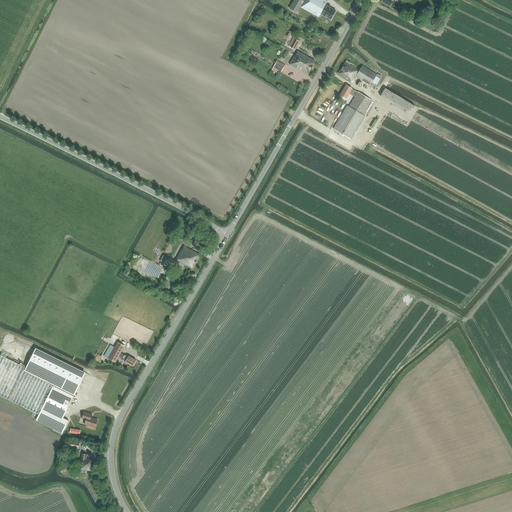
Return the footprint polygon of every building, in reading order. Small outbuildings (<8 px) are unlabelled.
[(293,0),(289,9),(298,13),(300,8),(318,18),(320,14),(331,20),(336,11),(325,5),(327,1),(325,0),(293,0)] [(294,49),(299,41),(293,38),(288,46),(294,49)] [(306,68),(310,71),(316,61),(298,51),(296,55),(299,58),(298,60),(307,66),(306,68)] [(299,58),(296,55),(295,55),(289,65),(307,75),(310,71),(306,68),(307,66),(298,60),(299,58)] [(347,61),(338,73),(352,82),(353,79),(354,79),(356,76),(370,86),(372,82),(376,85),(380,79),(381,76),(378,74),(377,75),(362,66),(359,71),(350,65),(351,63),(347,61)] [(347,105),(333,129),(351,140),(365,116),(363,115),(372,101),(352,89),(346,85),(340,95),(346,99),(349,94),(355,97),(349,107),(347,105)] [(192,269),(199,255),(183,247),(182,250),(181,250),(176,260),(192,269)] [(171,269),(175,261),(163,255),(160,261),(161,261),(160,264),(171,269)] [(115,347),(108,358),(115,362),(118,357),(121,353),(123,349),(125,346),(121,344),(118,342),(115,347)] [(108,358),(115,347),(110,345),(104,356),(108,358)] [(52,386),(74,397),(85,373),(36,349),(27,368),(25,372),(53,385),(52,386)] [(122,360),(133,366),(136,360),(129,356),(128,357),(125,355),(121,353),(118,357),(122,359),(122,360)] [(0,395),(39,414),(52,386),(53,385),(25,372),(27,368),(1,355),(0,356),(0,395)] [(52,386),(39,414),(36,420),(53,429),(53,430),(62,434),(69,421),(63,418),(67,410),(69,405),(74,397),(52,386)] [(95,428),(98,420),(91,418),(92,414),(84,412),(82,419),(86,420),(85,425),(87,425),(87,427),(93,429),(94,427),(95,428)] [(79,442),(70,440),(69,447),(78,449),(79,442)] [(82,454),(79,469),(91,471),(93,460),(86,458),(87,455),(82,454)]
